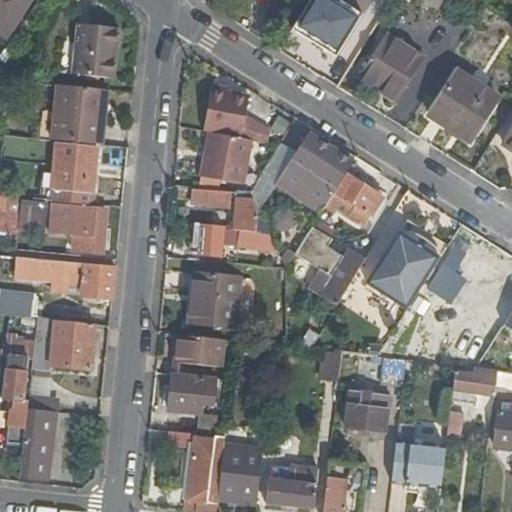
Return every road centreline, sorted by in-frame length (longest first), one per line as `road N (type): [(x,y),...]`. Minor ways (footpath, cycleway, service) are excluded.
road 1 (unclassified): [(165,3),(116,511)]
road 2 (residential): [(511,226),(165,3)]
